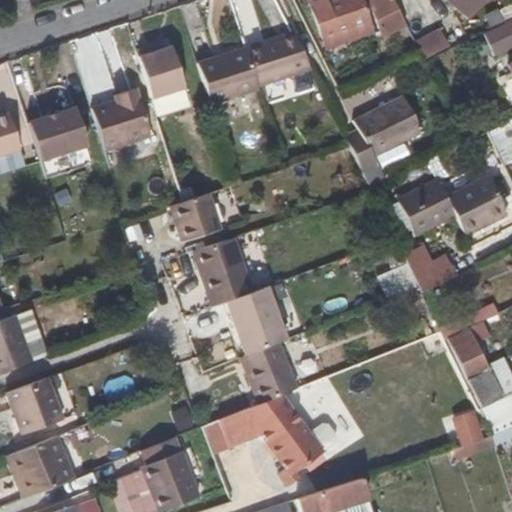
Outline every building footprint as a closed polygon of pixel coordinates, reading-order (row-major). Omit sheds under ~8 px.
[(10,0),(16,15),(31,10),(28,0),(10,0)] [(306,0),(326,50),(370,33),(358,0),(306,0)] [(369,0),(370,3),(390,45),(409,35),(391,0),(369,0)] [(444,0),(467,18),(483,0),(444,0)] [(494,56),(511,46),(511,22),(484,35),(494,56)] [(414,43),(424,62),(448,49),(438,30),(414,43)] [(292,35),(245,50),(246,51),(248,59),(296,43),(292,35)] [(257,88),(311,72),(296,43),(248,59),(257,88)] [(158,52),(156,46),(149,48),(152,55),(158,52)] [(137,53),(149,92),(180,82),(169,49),(158,52),(152,55),(149,48),(137,53)] [(248,59),(246,51),(198,66),(201,75),(248,59)] [(258,91),(257,88),(248,59),(201,75),(210,106),(258,91)] [(156,113),(187,103),(180,82),(149,92),(151,99),(156,113)] [(134,91),(114,97),(116,104),(136,97),(134,91)] [(341,136),(347,148),(361,175),(374,167),(371,158),(419,135),(400,95),(351,120),(356,129),(341,136)] [(105,151),(148,137),(136,97),(116,104),(109,106),(92,111),(105,151)] [(77,117),(75,109),(28,124),(31,132),(77,117)] [(0,142),(16,137),(9,116),(0,118),(0,142)] [(87,148),(77,117),(31,132),(40,163),(67,154),(87,148)] [(0,157),(20,151),(16,137),(0,142),(0,157)] [(454,216),(464,237),(506,215),(486,176),(444,197),(434,179),(395,199),(413,237),(454,216)] [(68,232),(90,224),(76,184),(54,192),(68,232)] [(220,228),(209,194),(184,202),(168,207),(179,242),(220,228)] [(205,272),(198,274),(204,294),(212,291),(217,307),(223,304),(250,294),(231,239),(198,250),(205,272)] [(384,299),(415,286),(393,241),(378,247),(389,273),(375,278),(384,299)] [(420,245),(400,255),(419,293),(454,276),(444,256),(429,263),(420,245)] [(198,250),(190,253),(198,274),(205,272),(198,250)] [(285,340),(266,288),(250,294),(223,304),(243,357),(277,343),(285,340)] [(212,291),(204,294),(209,309),(217,307),(212,291)] [(491,302),(437,329),(438,332),(442,341),(446,339),(481,322),(497,313),(491,302)] [(0,373),(31,362),(13,317),(0,321),(0,373)] [(475,345),(490,337),(481,322),(446,339),(468,387),(507,368),(502,360),(487,367),(475,345)] [(277,343),(243,357),(237,359),(256,405),(281,395),(296,389),(277,343)] [(511,393),(511,392),(511,379),(507,368),(468,387),(479,409),(511,393)] [(61,421),(45,378),(2,394),(18,436),(61,421)] [(511,426),(511,395),(511,393),(479,409),(492,436),(511,426)] [(290,407),(281,395),(256,405),(230,415),(242,444),(262,436),(259,429),(290,407)] [(322,452),(309,433),(290,407),(259,429),(262,436),(267,441),(270,439),(279,453),(274,458),(283,470),(277,476),(286,489),(294,482),(290,475),(322,452)] [(478,416),(460,423),(470,445),(489,438),(478,416)] [(325,426),(319,425),(309,433),(322,452),(333,444),(333,436),(325,426)] [(493,451),(511,442),(511,426),(492,436),(489,438),(493,449),(493,451)] [(451,451),(455,462),(493,449),(489,438),(470,445),(451,451)] [(18,474),(11,478),(20,500),(71,480),(55,439),(11,456),(18,474)] [(161,511),(195,499),(173,439),(137,453),(143,467),(138,469),(155,511),(161,511)] [(267,441),(264,444),(274,458),(279,453),(270,439),(267,441)] [(11,456),(4,459),(11,478),(18,474),(11,456)] [(369,511),(359,481),(295,501),(297,511),(369,511)] [(104,511),(101,498),(73,507),(74,511),(104,511)]
